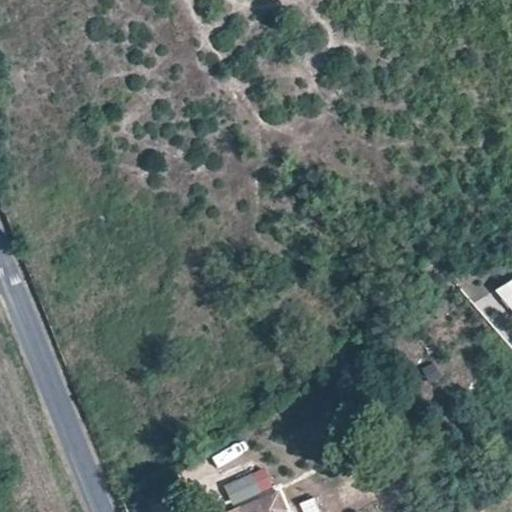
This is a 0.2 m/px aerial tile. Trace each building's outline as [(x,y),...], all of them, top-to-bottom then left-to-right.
[(511,280),(496,290),(511,308),(511,280)] [(223,481),(232,500),(260,488),(252,469),(223,481)] [(282,511),(287,510),(279,490),(264,496),(268,507),(269,509),(270,511),(282,511)] [(261,511),(269,509),(268,507),(264,496),(238,507),(240,511),(261,511)] [(303,511),(319,511),(316,500),(302,503),(303,511)]
